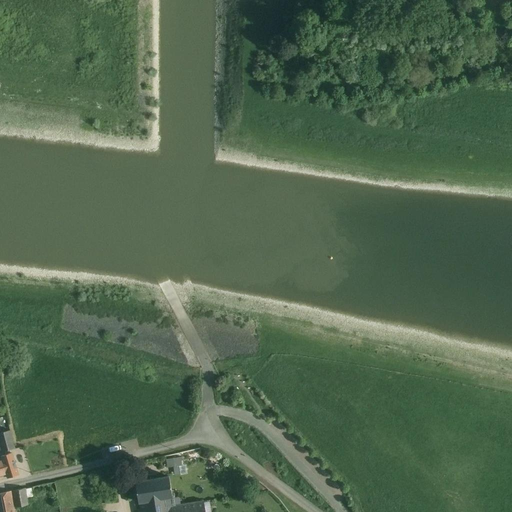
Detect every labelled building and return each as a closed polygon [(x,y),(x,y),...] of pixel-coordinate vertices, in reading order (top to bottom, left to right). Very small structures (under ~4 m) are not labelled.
[(11,430),(0,433),(0,443),(2,451),(15,448),(11,430)] [(11,453),(1,456),(2,458),(7,475),(8,477),(18,474),(11,453)] [(179,465),(179,456),(163,457),(164,466),(179,465)] [(139,503),(172,498),(169,476),(135,482),(138,498),(135,498),(136,502),(139,502),(139,503)] [(28,505),(25,488),(12,490),(15,507),(28,505)] [(15,511),(10,491),(0,493),(0,511),(15,511)] [(174,505),(172,498),(139,503),(140,511),(204,511),(203,501),(174,505)]
